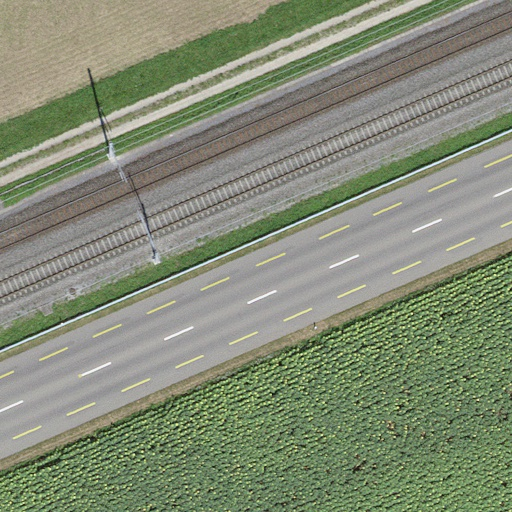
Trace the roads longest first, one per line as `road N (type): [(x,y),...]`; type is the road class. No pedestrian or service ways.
road 1 (primary): [(511,191),(0,413)]
road 2 (track): [(0,175),(406,0)]
